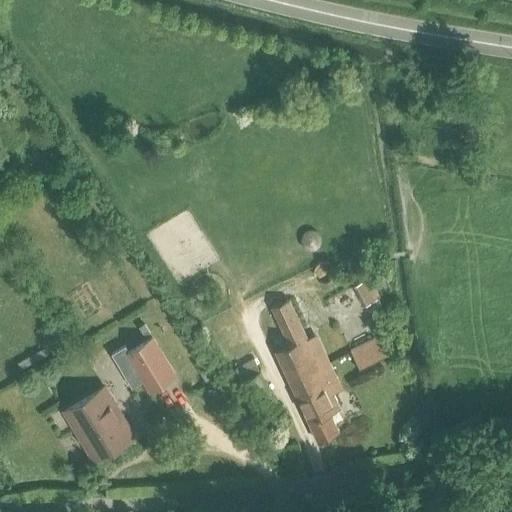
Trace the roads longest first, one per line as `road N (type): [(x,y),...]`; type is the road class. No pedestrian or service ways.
road 1 (unclassified): [(85,511),(244,496),(511,446)]
road 2 (tertiary): [(511,49),(263,0)]
